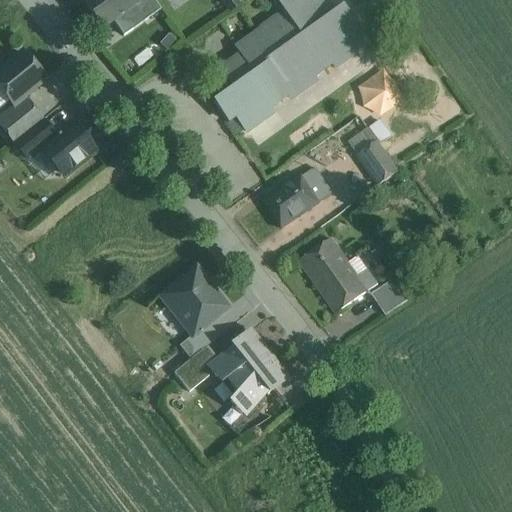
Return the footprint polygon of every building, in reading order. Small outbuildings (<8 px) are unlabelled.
[(132,0),(83,0),(80,2),(101,30),(113,22),(123,37),(143,23),(132,8),(136,5),(132,0)] [(161,10),(153,0),(132,0),(136,5),(132,8),(143,23),(161,10)] [(325,0),(278,0),(287,12),(236,49),(241,56),(231,63),(236,70),(225,78),(233,89),(234,90),(247,81),(268,110),(270,108),(288,95),(291,100),(318,81),(315,76),(333,63),(336,68),(350,58),(347,53),(367,39),(346,8),(331,19),(324,10),(329,6),(325,0)] [(22,54),(0,71),(0,90),(15,108),(16,109),(25,101),(26,96),(44,81),(22,54)] [(404,101),(384,72),(361,89),(381,115),(404,101)] [(234,90),(233,89),(213,103),(227,122),(234,117),(246,133),(273,113),(270,108),(268,110),(247,81),(234,90)] [(25,101),(16,109),(15,108),(0,120),(0,127),(14,144),(42,122),(25,101)] [(42,122),(14,144),(27,161),(42,149),(42,148),(55,137),(42,122)] [(55,137),(42,148),(42,149),(48,156),(46,158),(56,171),(59,169),(65,177),(95,153),(85,141),(86,135),(79,134),(71,124),(55,137)] [(378,143),(359,157),(379,187),(399,173),(378,143)] [(316,170),(264,205),(282,230),(319,204),(333,195),(316,170)] [(388,236),(369,249),(376,259),(396,246),(388,236)] [(359,277),(332,240),(299,263),(336,315),(378,286),(367,271),(359,277)] [(208,326),(228,309),(196,269),(159,298),(192,338),(208,326)] [(395,280),(371,296),(386,317),(409,301),(395,280)] [(192,338),(189,341),(198,354),(201,352),(218,338),(208,326),(192,338)] [(268,394),(285,380),(249,334),(231,348),(233,350),(209,370),(220,383),(225,380),(237,395),(249,409),(265,391),(268,394)] [(190,361),(198,354),(189,341),(188,340),(179,347),(190,361)] [(210,362),(201,352),(198,354),(190,361),(173,374),(189,393),(209,377),(202,369),(210,362)] [(249,409),(237,395),(230,403),(244,415),(249,409)]
